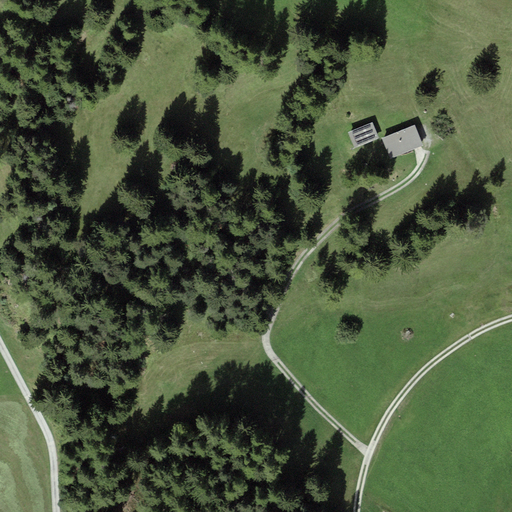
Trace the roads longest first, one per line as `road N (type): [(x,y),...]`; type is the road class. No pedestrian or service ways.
road 1 (track): [(369,451),(280,365),(265,330),(319,235),(413,177),(425,155)]
road 2 (track): [(356,511),(369,451),(398,400),(453,347),(511,318)]
road 3 (track): [(55,511),(50,443),(0,341)]
